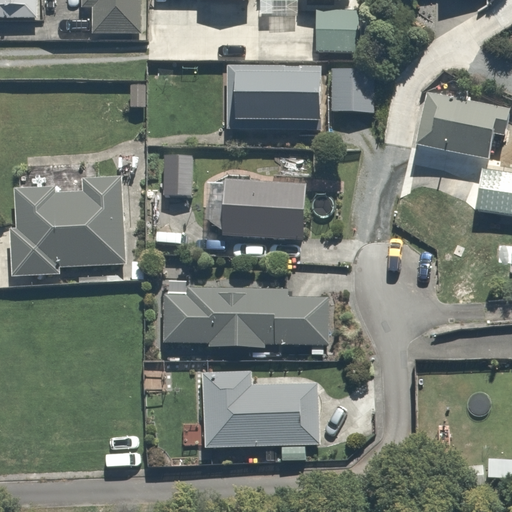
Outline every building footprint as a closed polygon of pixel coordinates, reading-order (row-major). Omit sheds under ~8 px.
[(0,0),(0,20),(40,20),(39,0),(0,0)] [(95,11),(94,36),(145,36),(145,0),(84,0),(84,11),(95,11)] [(362,11),(317,13),(320,59),(364,57),(362,11)] [(322,131),(321,66),(228,65),(227,129),(322,131)] [(372,69),(331,69),(331,111),(372,112),(372,69)] [(148,110),(148,88),(133,87),(133,110),(148,110)] [(511,103),(431,90),(420,154),(477,163),(478,155),(509,160),(511,140),(511,103)] [(193,152),(165,153),(167,199),(195,198),(193,152)] [(511,173),(482,169),(476,218),(511,222),(511,173)] [(15,280),(63,277),(63,271),(129,267),(125,179),(86,181),(86,194),(58,196),(58,190),(17,192),(19,231),(12,232),(15,280)] [(308,188),(211,185),(210,230),(228,230),(227,244),(306,247),(308,188)] [(267,345),(329,345),(328,297),(288,297),(288,290),(188,288),(187,295),(164,295),(164,342),(208,343),(207,349),(266,349),(267,345)] [(202,372),(204,448),(320,444),(318,383),(253,385),(252,371),(202,372)] [(511,463),(492,463),(491,481),(511,482),(511,463)]
